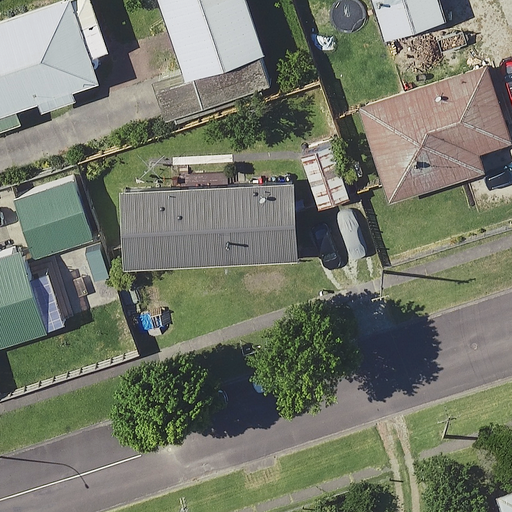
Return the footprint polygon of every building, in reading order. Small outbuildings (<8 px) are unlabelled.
[(107,56),(121,52),(105,0),(62,0),(0,18),(0,118),(116,84),(107,56)] [(169,0),(193,69),(198,82),(277,54),(258,0),(169,0)] [(455,0),(380,0),(392,38),(461,17),(455,0)] [(511,146),(511,118),(495,66),(369,106),(399,199),(492,169),(488,154),(511,146)] [(209,114),(198,82),(193,69),(160,81),(176,126),(209,114)] [(357,197),(340,142),(308,152),(326,207),(357,197)] [(54,253),(70,308),(107,297),(89,238),(101,234),(81,167),(19,186),(35,241),(40,257),(54,253)] [(311,258),(307,179),(132,187),(136,266),(311,258)] [(70,308),(54,253),(40,257),(35,241),(0,251),(0,347),(75,325),(70,308)]
